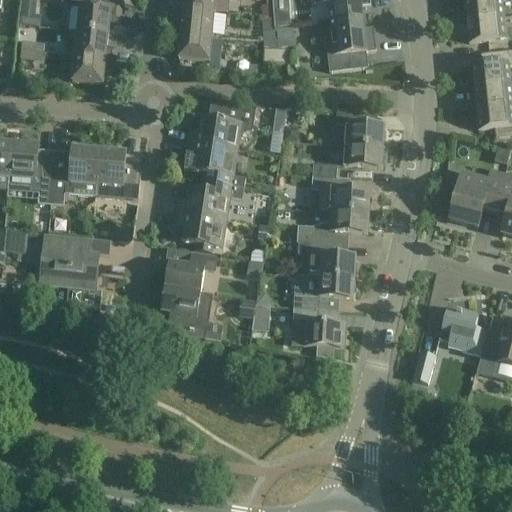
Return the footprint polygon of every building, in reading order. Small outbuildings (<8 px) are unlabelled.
[(22,0),(22,25),(35,26),(35,0),(22,0)] [(80,9),(77,34),(108,37),(109,24),(119,25),(122,5),(102,3),(102,0),(67,0),(67,8),(80,9)] [(215,14),(215,0),(184,0),(183,11),(215,14)] [(370,0),(314,0),(315,8),(328,7),(330,25),(362,22),(361,10),(371,9),(370,0)] [(504,21),(501,0),(494,0),(465,3),(467,24),(504,21)] [(239,16),(254,17),(255,2),(240,1),(239,16)] [(215,14),(183,11),(181,36),(212,39),(215,14)] [(285,29),(284,15),(274,16),(275,30),(285,29)] [(274,21),(262,22),(263,34),(264,43),(275,42),(275,33),(274,21)] [(504,21),(467,24),(469,46),(506,43),(504,21)] [(363,32),(362,22),(330,25),(332,44),(326,45),(329,75),(368,71),(366,56),(376,55),(373,31),(363,32)] [(68,34),(66,58),(74,59),(116,63),(117,51),(106,50),(108,37),(77,34),(77,35),(68,34)] [(209,66),(212,39),(181,36),(179,62),(209,66)] [(276,52),(275,42),(264,43),(264,51),(263,66),(288,67),(289,53),(276,52)] [(20,65),(43,66),(43,45),(20,44),(20,65)] [(472,68),(474,91),(511,87),(510,72),(511,71),(511,55),(481,58),(482,67),(472,68)] [(114,76),(116,63),(74,59),(71,85),(103,88),(104,74),(114,76)] [(250,67),(249,77),(262,77),(263,68),(250,67)] [(511,108),(511,95),(511,87),(474,91),(476,112),(511,108)] [(190,133),(188,145),(239,153),(241,137),(254,132),(256,110),(211,108),(208,121),(203,120),(200,135),(190,133)] [(511,108),(476,112),(478,135),(497,133),(498,142),(511,140),(511,108)] [(276,113),(274,128),(283,130),(286,114),(276,113)] [(347,129),(346,149),(384,151),(385,130),(365,129),(365,118),(337,116),(336,128),(347,129)] [(0,191),(8,193),(9,181),(8,181),(11,147),(0,145),(0,191)] [(186,159),(184,172),(194,174),(206,176),(204,185),(211,186),(214,187),(221,188),(221,187),(233,189),(244,191),(246,181),(234,179),(239,153),(188,145),(186,159)] [(9,181),(8,193),(39,195),(52,197),(55,162),(37,160),(38,149),(11,147),(8,181),(9,181)] [(383,172),(384,151),(346,149),(345,170),(383,172)] [(55,162),(52,197),(65,198),(96,200),(97,188),(95,188),(98,154),(72,152),(71,163),(55,162)] [(98,154),(95,188),(97,188),(96,200),(138,204),(141,169),(125,168),(126,157),(98,154)] [(337,181),(337,180),(338,169),(314,167),(313,179),(337,181)] [(495,216),(506,176),(490,172),(487,183),(462,176),(450,223),(478,231),(483,212),(495,216)] [(511,181),(511,177),(506,176),(495,216),(507,219),(502,238),(511,240),(511,189),(510,189),(511,181)] [(319,213),(331,214),(332,213),(369,216),(370,195),(346,193),(347,181),(337,180),(337,181),(313,179),(312,191),(321,192),(319,213)] [(179,206),(177,217),(227,225),(231,198),(233,189),(221,187),(221,188),(214,187),(211,186),(210,194),(191,192),(188,207),(179,206)] [(297,246),(307,246),(332,247),(343,248),(343,235),(367,237),(369,216),(332,213),(331,214),(331,224),(313,230),(298,230),(297,246)] [(227,225),(177,217),(175,230),(185,231),(183,246),(194,248),(193,254),(214,257),(215,251),(223,252),(227,225)] [(268,230),(259,229),(257,242),(267,243),(268,230)] [(16,235),(0,233),(0,267),(5,268),(6,255),(14,256),(16,235)] [(90,243),(45,238),(39,288),(69,291),(67,308),(99,315),(102,295),(96,294),(99,268),(88,266),(90,243)] [(316,259),(315,279),(354,281),(355,261),(331,260),(332,247),(307,246),(307,258),(316,259)] [(169,267),(165,291),(200,297),(200,295),(203,273),(214,274),(216,262),(191,258),(189,270),(169,267)] [(263,266),(249,264),(246,282),(261,284),(263,266)] [(294,299),(294,311),(319,313),(320,300),(353,302),(354,281),(315,279),(295,278),(295,280),(298,280),(297,299),(294,299)] [(200,297),(165,291),(161,315),(171,317),(170,322),(179,323),(178,330),(169,329),(167,336),(204,342),(211,297),(200,295),(200,297)] [(257,305),(242,302),(238,319),(254,322),(257,305)] [(318,325),(319,313),(294,311),(292,348),(303,349),(342,350),(344,326),(318,325)] [(480,359),(486,335),(475,332),(479,317),(462,313),(461,316),(457,315),(456,317),(446,314),(438,343),(462,349),(461,354),(480,359)] [(480,359),(475,376),(511,386),(511,326),(506,325),(503,336),(487,332),(486,335),(480,359)] [(436,359),(420,355),(412,383),(429,388),(436,359)]
